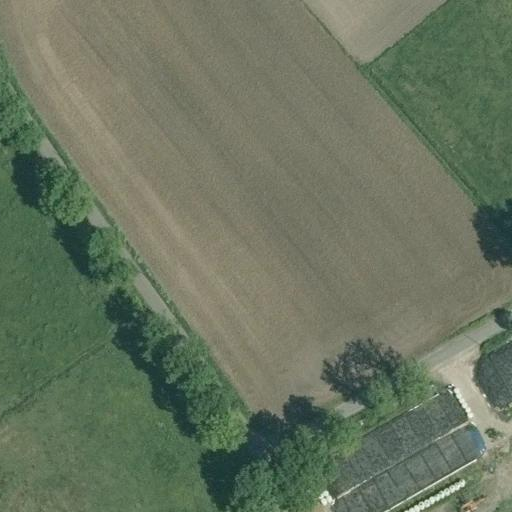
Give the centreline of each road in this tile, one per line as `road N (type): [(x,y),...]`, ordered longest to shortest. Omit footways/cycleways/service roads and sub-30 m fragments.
road 1 (unclassified): [(0,84),(258,458),(283,511)]
road 2 (track): [(511,316),(258,458)]
